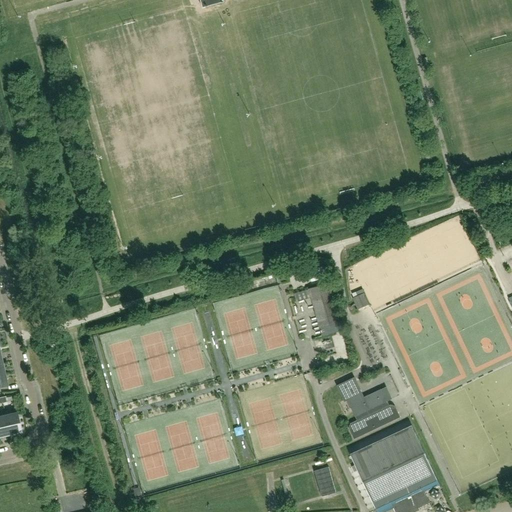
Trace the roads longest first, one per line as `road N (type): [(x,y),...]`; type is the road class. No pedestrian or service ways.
road 1 (residential): [(0,456),(28,448),(39,435),(0,256)]
road 2 (track): [(68,323),(125,511)]
